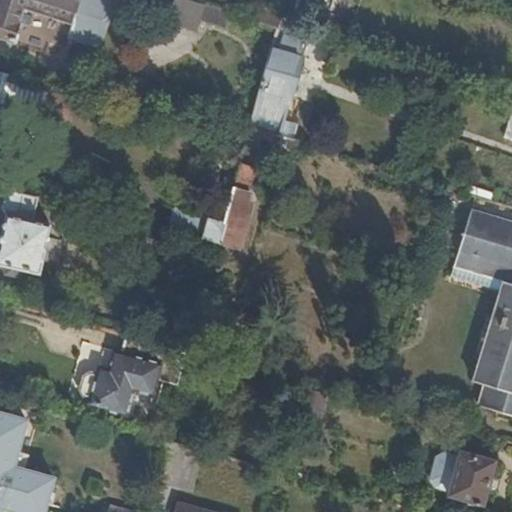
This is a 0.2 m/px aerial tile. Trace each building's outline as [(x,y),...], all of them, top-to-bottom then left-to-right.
[(81,0),(0,0),(0,38),(17,44),(24,24),(20,23),(25,9),(38,14),(72,26),(81,0)] [(81,0),(72,26),(68,38),(101,50),(118,0),(81,0)] [(206,2),(198,0),(175,0),(167,23),(196,33),(200,21),(205,4),(206,2)] [(282,15),(283,11),(252,0),(247,16),(251,17),(279,26),(282,15)] [(294,19),(299,0),(286,0),(284,8),(283,11),(282,15),(294,19)] [(200,21),(226,29),(230,13),(205,4),(200,21)] [(279,49),(272,48),(254,113),(284,121),(290,97),(294,98),(305,58),(303,57),(306,43),(283,36),(279,49)] [(0,104),(36,113),(41,89),(13,83),(14,76),(0,72),(0,104)] [(250,128),(280,137),(284,121),(254,113),(250,128)] [(217,243),(232,247),(241,250),(254,201),(246,199),(250,187),(234,182),(223,222),(217,243)] [(469,193),(494,200),(496,194),(471,186),(469,193)] [(0,265),(37,274),(47,225),(30,221),(34,198),(7,191),(7,195),(0,197),(0,212),(3,215),(0,227),(0,265)] [(217,243),(223,222),(174,208),(167,229),(217,243)] [(511,222),(472,210),(454,262),(503,280),(500,288),(489,322),(496,324),(481,368),(474,365),(466,384),(480,390),(474,408),(511,419),(511,222)] [(503,280),(454,262),(451,272),(500,288),(503,280)] [(489,322),(474,365),(481,368),(496,324),(489,322)] [(186,355),(124,338),(120,354),(110,352),(105,371),(97,370),(96,375),(90,373),(82,377),(78,390),(82,399),(89,400),(87,408),(125,418),(133,394),(153,399),(158,382),(177,388),(186,355)] [(318,424),(325,394),(297,386),(289,417),(318,424)] [(0,511),(2,511),(4,507),(20,511),(45,511),(55,480),(14,468),(27,423),(0,415),(0,511)] [(201,453),(165,443),(155,480),(192,490),(201,453)] [(497,464),(462,452),(460,459),(446,454),(438,458),(431,481),(436,489),(450,493),(448,498),(484,509),(497,464)]
